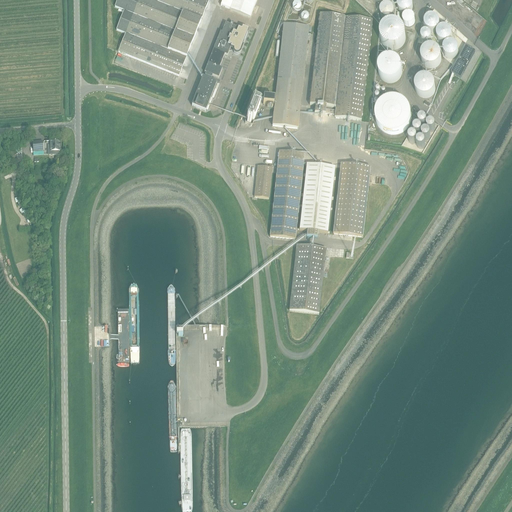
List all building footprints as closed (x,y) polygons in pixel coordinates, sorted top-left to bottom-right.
[(205,0),(117,0),(115,7),(124,11),(116,30),(125,34),(118,52),(179,76),(209,1),(205,0)] [(222,0),(220,6),(230,10),(250,18),(256,0),(222,0)] [(410,0),(409,0),(401,0),(400,1),(399,1),(399,3),(398,4),(398,5),(398,6),(398,7),(398,9),(399,10),(400,11),(401,12),(402,12),(403,13),(404,13),(405,13),(407,13),(408,13),(409,12),(410,12),(411,11),(411,10),(412,9),(412,8),(412,7),(412,5),(412,4),(412,3),(411,2),(411,1),(410,0)] [(300,8),(300,7),(300,6),(300,5),(299,5),(299,4),(298,4),(297,4),(297,3),(296,3),(295,3),(294,4),(293,4),(293,5),(292,5),(292,6),(292,7),(292,8),(292,9),(292,10),(293,11),(294,11),(295,12),(296,12),(297,12),(298,12),(298,11),(299,11),(299,10),(300,10),(300,9),(300,8)] [(394,7),(393,7),(392,6),(391,5),(390,5),(389,4),(387,5),(386,5),(385,5),(384,6),(383,7),(382,8),(381,9),(381,10),(380,11),(380,13),(381,14),(381,15),(381,16),(382,17),(383,18),(384,19),(385,19),(386,20),(388,20),(389,20),(390,19),(391,19),(392,18),(393,18),(394,17),(395,16),(395,14),(396,13),(396,12),(396,11),(395,10),(395,8),(394,7)] [(312,7),(305,10),(308,16),(315,12),(312,7)] [(412,15),(411,15),(410,14),(409,14),(408,14),(407,15),(406,15),(405,16),(404,16),(404,17),(403,18),(403,19),(403,20),(403,21),(403,22),(403,23),(404,24),(405,25),(406,26),(407,26),(408,26),(409,27),(410,26),(411,26),(412,26),(412,25),(413,25),(414,24),(414,23),(415,22),(415,21),(415,20),(415,19),(414,18),(414,17),(413,16),(412,15)] [(334,117),(359,120),(361,120),(372,21),(319,16),(309,105),(315,106),(314,114),(325,116),(325,114),(330,115),(331,111),(325,110),(326,108),(335,109),(334,117)] [(430,32),(433,32),(436,31),(438,29),(439,26),(439,24),(438,21),(437,19),(435,18),(433,17),(430,17),(428,18),(426,19),(425,21),(424,24),(424,27),(426,29),(428,31),(430,32)] [(206,74),(205,76),(211,79),(212,76),(218,79),(222,69),(219,68),(224,55),(227,56),(229,52),(230,49),(233,50),(233,51),(233,52),(234,53),(234,54),(235,54),(236,55),(237,55),(238,54),(239,53),(240,53),(249,30),(242,28),(241,30),(225,24),(220,37),(219,36),(208,64),(204,73),(206,74)] [(400,27),(399,26),(397,26),(394,25),(392,25),(390,26),(388,26),(386,27),(384,29),(383,30),(382,32),(381,34),(381,36),(381,38),(381,41),(382,43),(383,45),(384,46),(386,48),(388,49),(390,50),(392,50),(394,50),(396,50),(398,49),(400,48),(401,47),(403,46),(404,44),(405,42),(405,40),(406,38),(406,36),(405,34),(404,32),(403,30),(402,29),(400,27)] [(272,126),(297,129),(308,33),(308,28),(283,26),(272,126)] [(439,42),(441,43),(444,43),(446,43),(448,42),(450,41),(451,39),(452,36),(451,33),(450,31),(448,29),(445,28),(442,28),(440,29),(438,31),(437,34),(436,37),(437,39),(439,42)] [(424,43),(426,43),(428,42),(430,41),(431,39),(431,37),(430,35),(428,33),(426,33),(424,33),(422,35),(421,37),(421,39),(422,41),(424,43)] [(444,56),(446,58),(448,59),(451,60),(454,59),(456,57),(458,55),(458,52),(458,50),(457,48),(455,46),(453,45),(450,45),(448,45),(445,46),(444,48),(443,51),(443,54),(444,56)] [(434,49),(433,49),(431,49),(429,49),(428,49),(426,50),(425,51),(423,52),(422,54),(422,55),(421,57),(421,58),(421,60),(421,62),(422,63),(423,65),(424,66),(426,67),(427,68),(429,68),(430,69),(432,69),(434,68),(435,68),(437,67),(438,66),(439,64),(440,63),(441,61),(441,60),(441,58),(441,56),(440,55),(439,53),(438,52),(437,51),(436,50),(434,49)] [(452,74),(461,79),(475,54),(465,49),(452,74)] [(394,60),(392,60),(390,60),(388,60),(386,61),(385,61),(383,63),(381,64),(380,66),(379,67),(379,69),(379,71),(379,73),(379,75),(380,77),(381,79),(382,80),(384,82),(386,83),(388,83),(390,83),(392,83),(394,83),(396,82),(397,81),(399,80),(400,78),(401,77),(402,75),(402,73),(402,71),(402,69),(401,67),(400,65),(399,64),(398,62),(396,61),(394,60)] [(205,111),(216,83),(203,78),(192,106),(205,111)] [(428,79),(427,78),(425,78),(423,78),(421,79),(420,79),(419,80),(417,82),(416,83),(416,84),(415,86),(415,88),(415,89),(415,91),(416,93),(417,94),(418,95),(420,96),(421,97),(423,98),(424,98),(426,98),(428,98),(429,97),(431,96),(432,95),(433,94),(434,92),(434,91),(435,89),(435,87),(434,86),(434,84),(433,83),(432,81),(431,80),(430,79),(428,79)] [(408,128),(409,126),(410,123),(411,120),(411,117),(411,114),(410,111),(409,109),(408,106),(406,104),(403,102),(400,101),(398,100),(395,99),(392,100),(389,100),(386,101),(383,103),(381,105),(379,107),(377,110),(376,112),(376,115),(376,119),(376,122),(377,124),(379,127),(381,130),(383,132),(385,133),(388,134),(391,135),(394,135),(397,135),(400,134),(403,133),(405,131),(408,128)] [(260,105),(253,102),(245,123),(252,126),(260,105)] [(437,114),(433,107),(427,111),(431,117),(437,114)] [(440,122),(445,118),(441,112),(436,116),(440,122)] [(416,141),(433,121),(427,115),(422,121),(423,122),(411,136),(416,141)] [(435,120),(431,127),(437,130),(441,124),(435,120)] [(419,140),(425,145),(436,133),(431,128),(419,140)] [(33,153),(43,152),(42,142),(32,143),(33,153)] [(60,142),(50,142),(50,151),(49,151),(49,155),(59,155),(59,151),(60,151),(60,142)] [(295,240),(304,155),(279,153),(270,237),(295,240)] [(333,235),(362,238),(370,168),(341,165),(333,235)] [(335,169),(306,166),(299,231),(307,232),(306,238),(317,239),(318,233),(328,234),(335,169)] [(272,169),(257,167),(254,198),(269,199),(272,169)] [(326,250),(296,247),(289,312),(319,315),(326,250)]
